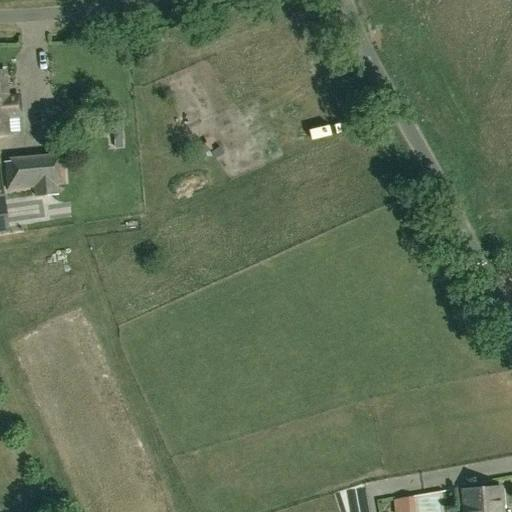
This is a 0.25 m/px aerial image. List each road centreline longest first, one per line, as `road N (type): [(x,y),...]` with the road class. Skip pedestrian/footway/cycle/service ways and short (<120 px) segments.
road 1 (unclassified): [(511,328),(344,0)]
road 2 (residential): [(0,16),(145,0)]
